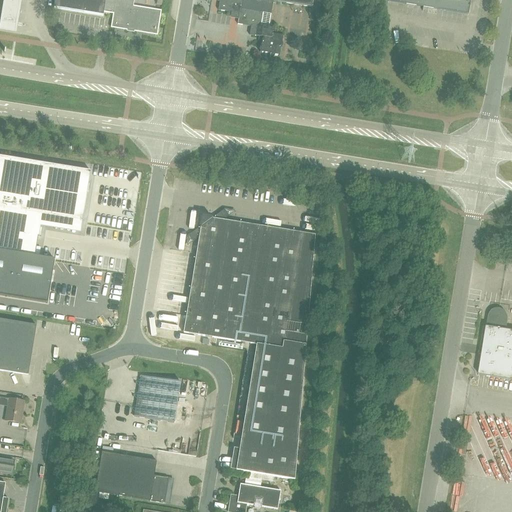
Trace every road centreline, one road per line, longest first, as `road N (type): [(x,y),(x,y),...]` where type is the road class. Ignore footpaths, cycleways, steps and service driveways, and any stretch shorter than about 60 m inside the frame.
road 1 (unclassified): [(425,511),(478,188)]
road 2 (secondary): [(485,145),(171,94)]
road 3 (secondary): [(164,137),(478,188)]
road 4 (unclassified): [(127,342),(221,370),(205,511)]
road 5 (unclassified): [(30,511),(53,386),(127,342)]
road 6 (unclassified): [(127,342),(164,137)]
road 7 (secondary): [(171,94),(0,64)]
road 8 (secondary): [(0,111),(164,137)]
road 9 (unclassified): [(485,145),(509,0)]
